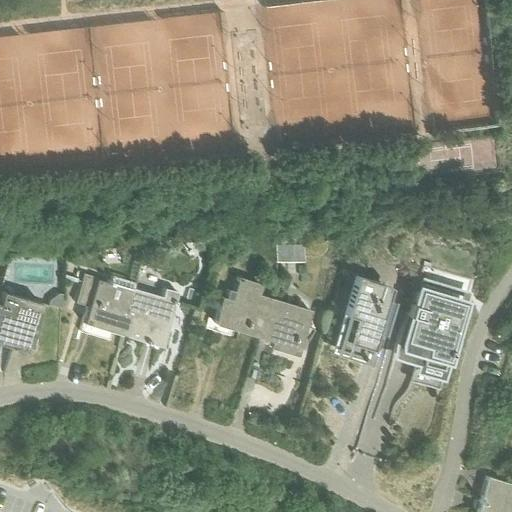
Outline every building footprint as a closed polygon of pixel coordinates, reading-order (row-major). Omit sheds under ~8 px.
[(59,187),(20,191),(15,192),(17,210),(61,206),(59,187)] [(377,237),(361,238),(363,262),(362,263),(362,265),(375,264),(385,263),(396,262),(395,260),(394,260),(393,237),(377,237)] [(79,281),(72,301),(73,301),(74,301),(80,303),(85,304),(80,321),(109,330),(121,334),(126,317),(120,315),(129,285),(128,285),(130,281),(109,274),(106,282),(94,278),(95,277),(81,273),(79,281)] [(211,320),(254,334),(266,296),(253,292),(256,282),(235,276),(230,289),(225,288),(222,298),(218,296),(211,320)] [(363,355),(371,329),(377,331),(387,297),(381,296),(383,288),(354,279),(334,346),(339,347),(363,355)] [(129,285),(120,315),(126,317),(121,334),(142,340),(156,344),(158,345),(164,323),(171,300),(172,298),(171,298),(174,291),(161,287),(159,294),(129,285)] [(0,337),(12,341),(25,345),(37,301),(0,290),(0,337)] [(46,304),(59,308),(60,293),(56,293),(47,299),(46,304)] [(307,309),(266,296),(254,334),(267,338),(264,347),(292,356),(307,309)] [(451,316),(408,303),(405,315),(404,315),(402,314),(399,324),(401,324),(394,348),(407,351),(398,376),(430,386),(451,316)] [(511,511),(511,483),(484,475),(472,511),(511,511)]
